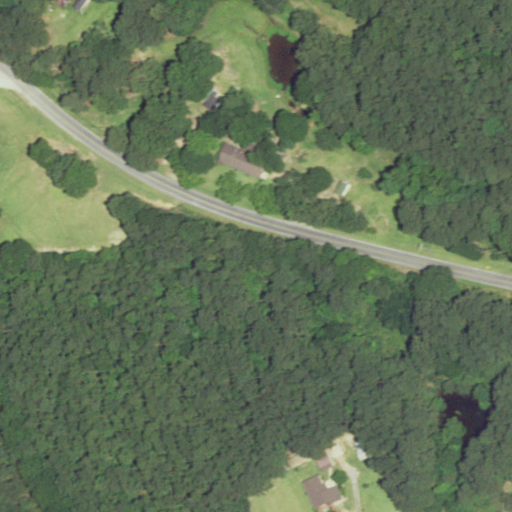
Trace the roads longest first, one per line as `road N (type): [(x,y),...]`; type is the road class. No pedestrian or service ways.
road 1 (residential): [(511,282),(211,204),(124,163),(0,59)]
road 2 (residential): [(0,267),(124,163)]
